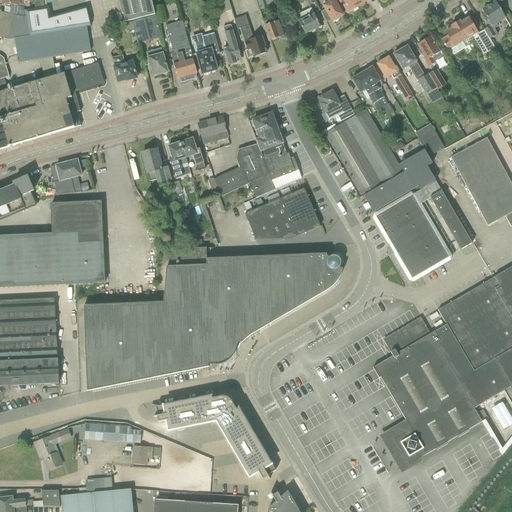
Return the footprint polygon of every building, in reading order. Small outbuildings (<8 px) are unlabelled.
[(0,0),(0,3),(2,3),(2,4),(5,5),(4,7),(10,8),(9,14),(20,17),(23,18),(26,17),(25,11),(23,11),(23,7),(29,7),(30,0),(0,0)] [(37,0),(34,4),(35,9),(44,8),(42,0),(37,0)] [(154,15),(150,0),(117,0),(121,15),(122,14),(124,23),(154,15)] [(225,13),(231,11),(227,0),(226,0),(221,2),(225,13)] [(325,0),(327,3),(323,5),(325,10),(331,21),(332,21),(333,21),(334,21),(337,20),(338,18),(342,16),(337,7),(333,0),(325,0)] [(337,0),(340,4),(342,3),(347,13),(351,10),(352,11),(357,8),(357,7),(357,6),(353,0),(337,0)] [(496,23),(505,18),(495,3),(482,11),(488,22),(487,23),(489,27),(484,30),(490,41),(497,36),(493,30),(498,26),(496,23)] [(49,7),(25,11),(26,17),(30,37),(86,27),(90,26),(85,7),(50,17),(49,7)] [(158,24),(166,22),(162,7),(155,8),(158,24)] [(320,27),(315,18),(311,9),(296,17),(304,35),(320,27)] [(0,38),(8,40),(8,38),(10,30),(17,31),(20,17),(9,14),(4,13),(0,12),(0,38)] [(245,16),(234,20),(238,30),(240,29),(247,50),(250,50),(253,57),(267,53),(261,37),(253,40),(250,30),(245,16)] [(160,38),(158,28),(155,17),(132,23),(133,30),(134,31),(137,44),(160,38)] [(283,36),(280,27),(276,17),(263,22),(270,41),(283,36)] [(448,37),(442,41),(444,45),(451,56),(465,48),(461,41),(476,32),(468,19),(460,24),(459,22),(451,27),(452,29),(445,33),(448,37)] [(192,55),(191,55),(182,22),(166,27),(172,51),(170,53),(175,70),(177,79),(178,79),(179,83),(197,78),(196,74),(197,74),(194,65),(195,65),(192,55)] [(240,58),(237,48),(230,26),(223,28),(228,48),(223,49),(228,65),(237,63),(236,59),(240,58)] [(0,150),(80,126),(76,113),(80,112),(75,95),(104,86),(105,83),(103,75),(101,75),(100,73),(102,72),(100,63),(91,66),(64,74),(63,74),(56,77),(52,58),(90,52),(86,27),(30,37),(14,39),(19,63),(28,62),(39,60),(39,61),(42,81),(30,84),(30,83),(7,90),(4,79),(8,78),(3,59),(0,56),(0,150)] [(484,30),(476,35),(487,52),(494,48),(490,41),(484,30)] [(218,48),(214,34),(201,38),(205,51),(192,55),(195,65),(199,64),(202,74),(216,70),(214,62),(217,62),(214,50),(218,48)] [(429,38),(418,45),(423,54),(421,55),(428,67),(434,64),(433,62),(433,61),(440,57),(438,53),(439,53),(429,38)] [(425,77),(412,55),(407,46),(393,55),(402,70),(409,66),(426,95),(436,89),(428,76),(428,75),(425,77)] [(159,75),(168,73),(161,49),(146,53),(153,76),(159,74),(159,75)] [(133,59),(123,61),(122,56),(112,59),(118,82),(126,80),(126,81),(129,81),(131,81),(132,81),(133,79),(136,79),(135,75),(138,75),(133,59)] [(378,64),(377,64),(382,73),(386,80),(391,77),(397,87),(401,93),(408,89),(404,82),(401,76),(395,68),(394,68),(388,58),(383,61),(381,59),(378,61),(378,64)] [(381,83),(377,76),(372,68),(362,73),(383,108),(388,105),(379,90),(381,89),(381,83)] [(445,86),(436,71),(428,76),(436,89),(437,91),(445,86)] [(383,108),(362,73),(352,80),(360,93),(364,91),(373,104),(374,103),(379,110),(383,108)] [(343,96),(336,100),(332,91),(330,92),(329,92),(327,93),(327,94),(319,98),(321,103),(319,104),(328,121),(350,110),(343,96)] [(399,166),(370,120),(364,111),(336,128),(334,125),(320,133),(359,198),(363,196),(363,197),(403,173),(399,166)] [(272,114),(252,121),(258,138),(255,139),(260,152),(283,144),(272,114)] [(228,138),(222,118),(222,117),(197,124),(203,145),(228,138)] [(437,137),(430,125),(415,134),(422,146),(437,137)] [(199,149),(196,150),(192,139),(180,143),(185,159),(191,157),(194,167),(195,166),(197,172),(205,170),(199,149)] [(478,143),(450,158),(463,181),(487,226),(505,217),(510,227),(511,226),(511,187),(486,139),(478,143)] [(180,143),(168,147),(171,158),(169,159),(172,169),(175,179),(182,177),(179,167),(186,164),(185,159),(180,143)] [(250,184),(268,175),(257,145),(238,151),(236,159),(239,169),(214,180),(217,187),(218,190),(220,193),(221,196),(250,184)] [(219,148),(206,152),(207,159),(221,156),(219,148)] [(167,167),(161,169),(156,150),(142,154),(149,182),(156,180),(157,184),(171,181),(167,167)] [(428,157),(427,157),(424,151),(399,166),(403,173),(363,197),(373,213),(419,187),(433,178),(427,167),(432,164),(428,157)] [(77,177),(81,176),(77,160),(50,168),(57,196),(74,194),(81,193),(77,177)] [(33,191),(29,180),(27,177),(13,183),(14,186),(13,186),(19,200),(24,212),(36,206),(30,192),(33,191)] [(472,244),(441,192),(433,178),(419,187),(421,190),(412,196),(418,205),(429,198),(460,250),(472,244)] [(24,212),(19,200),(13,186),(0,191),(6,206),(11,217),(24,212)] [(217,187),(211,189),(213,196),(220,193),(218,190),(217,187)] [(290,239),(320,227),(303,189),(244,215),(255,240),(290,239)] [(0,221),(11,217),(6,206),(0,191),(0,221)] [(448,257),(418,205),(412,196),(375,217),(391,244),(393,244),(397,251),(396,251),(412,279),(448,257)] [(0,288),(104,283),(100,202),(51,205),(52,235),(0,237),(0,288)] [(326,255),(206,260),(205,249),(170,250),(171,267),(166,267),(163,303),(83,306),(87,392),(208,367),(208,365),(211,365),(213,366),(215,366),(219,366),(222,365),(226,363),(228,361),(231,358),(233,356),(235,352),(236,347),(238,344),(239,342),(241,343),(246,339),(252,334),(325,292),(331,287),(335,284),(339,278),(341,271),(342,269),(341,269),(341,270),(339,268),(340,267),(340,266),(341,265),(341,263),(341,262),(340,261),(340,260),(339,258),(338,258),(337,257),(336,256),(335,256),(333,256),(332,256),(331,256),(330,257),(328,258),(326,255)] [(446,325),(436,331),(430,334),(420,318),(421,320),(386,341),(392,351),(390,353),(392,357),(372,368),(379,379),(380,378),(410,429),(393,439),(401,452),(408,465),(481,422),(501,456),(511,442),(511,266),(492,278),(437,311),(446,325)] [(0,386),(58,384),(54,300),(0,301),(0,386)] [(222,397),(219,397),(219,395),(156,407),(157,416),(153,417),(153,418),(156,417),(157,423),(166,421),(168,431),(216,421),(249,478),(258,472),(262,480),(267,477),(269,480),(269,479),(267,476),(275,471),(234,402),(232,403),(231,401),(229,400),(228,399),(226,398),(224,397),(222,397)] [(130,431),(131,428),(85,424),(84,440),(139,443),(140,432),(130,431)] [(51,445),(70,438),(67,430),(34,443),(34,444),(37,443),(48,471),(62,465),(57,453),(54,454),(51,445)] [(133,447),(132,465),(146,466),(146,459),(152,459),(152,453),(153,449),(133,447)] [(79,494),(112,491),(111,479),(85,481),(85,488),(79,489),(79,494)] [(43,508),(60,506),(58,488),(41,490),(43,508)] [(61,511),(132,511),(131,489),(112,491),(79,494),(60,496),(61,511)] [(298,511),(297,509),(287,492),(280,498),(277,493),(272,496),(271,493),(270,493),(275,502),(268,509),(267,511),(298,511)] [(25,499),(12,501),(12,497),(0,498),(0,509),(26,507),(39,506),(39,505),(33,506),(33,500),(25,501),(25,499)] [(156,500),(155,500),(154,511),(237,511),(238,505),(156,500)]
